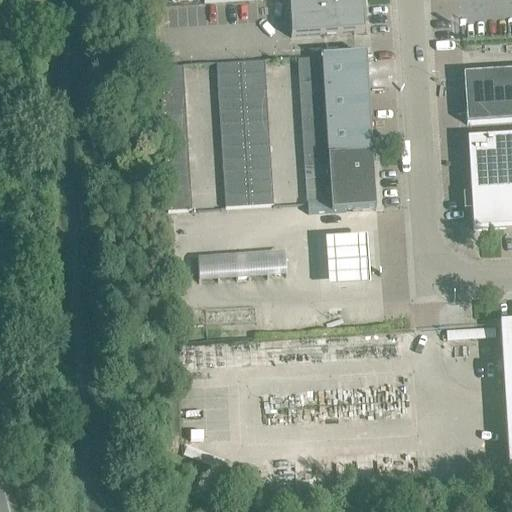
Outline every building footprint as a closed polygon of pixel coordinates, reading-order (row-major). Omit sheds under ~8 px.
[(363,35),(360,0),(287,0),(290,39),(363,35)] [(365,57),(297,61),(307,215),(374,211),(365,57)] [(224,211),(272,208),(263,64),(215,67),(224,211)] [(167,214),(191,213),(182,69),(158,71),(167,214)] [(463,93),(465,126),(511,122),(511,73),(462,77),(463,93)] [(511,138),(466,142),(468,167),(470,199),(472,232),(489,230),(489,231),(511,229),(511,138)] [(365,240),(325,242),(328,290),(369,288),(365,240)] [(284,255),(196,259),(197,283),(285,278),(284,255)] [(511,325),(498,327),(507,472),(511,472),(511,325)]
